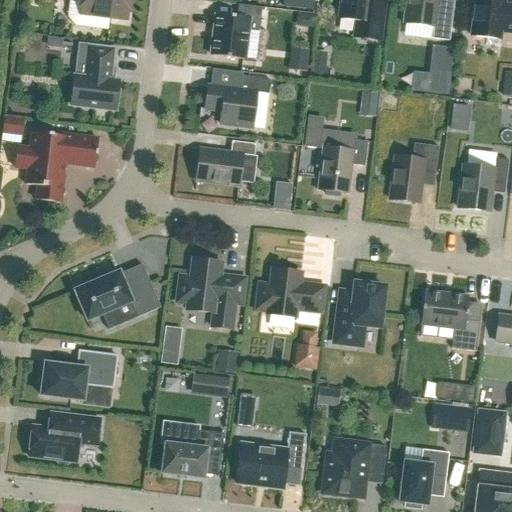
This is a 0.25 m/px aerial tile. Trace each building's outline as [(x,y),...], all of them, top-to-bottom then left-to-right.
[(127,21),(129,0),(82,0),(80,15),(127,21)] [(284,0),(284,8),(313,11),(314,0),(284,0)] [(379,41),(384,0),(341,0),(339,19),(357,22),(355,38),(379,41)] [(449,42),(453,8),(438,6),(438,0),(405,0),(403,24),(433,28),(432,40),(449,42)] [(504,0),(475,0),(471,37),(499,40),(500,32),(511,33),(511,6),(504,6),(504,0)] [(259,33),(262,8),(238,6),(236,17),(217,15),(212,57),(243,61),(247,31),(259,33)] [(298,15),(297,22),(301,26),(313,28),(314,18),(298,15)] [(70,106),(115,111),(119,83),(110,82),(114,50),(78,46),(75,77),(74,77),(70,106)] [(433,48),(428,92),(446,94),(452,51),(433,48)] [(292,49),(290,70),(306,72),(308,51),(292,49)] [(312,68),(311,80),(324,81),(326,70),(312,68)] [(240,91),(208,87),(205,110),(222,112),(220,125),(252,129),(256,94),(268,95),(270,81),(242,77),(240,91)] [(363,93),(361,109),(374,111),(376,95),(363,93)] [(454,106),(451,130),(466,132),(469,108),(454,106)] [(23,121),(4,118),(2,132),(21,135),(23,121)] [(308,119),(304,146),(318,148),(322,120),(308,119)] [(30,150),(16,148),(14,168),(28,170),(26,186),(38,187),(36,201),(60,204),(65,165),(94,168),(98,140),(57,135),(57,137),(32,134),(30,150)] [(326,192),(325,196),(339,198),(340,194),(348,195),(352,166),(364,167),(367,143),(354,141),(353,152),(322,149),(317,191),(326,192)] [(200,151),(196,182),(238,188),(239,183),(253,184),(256,158),(254,158),(255,145),(232,142),(230,154),(200,151)] [(435,175),(438,147),(422,145),(420,161),(394,158),(389,200),(419,204),(423,174),(435,175)] [(463,167),(458,209),(489,213),(493,183),(505,185),(508,161),(496,159),(494,171),(463,167)] [(277,184),(274,210),(289,212),(292,185),(277,184)] [(180,287),(179,290),(179,294),(181,298),(184,300),(188,302),(187,311),(213,315),(211,328),(231,331),(234,305),(242,306),(245,280),(220,277),(221,264),(193,261),(190,282),(186,282),(183,284),(180,287)] [(264,308),(267,309),(267,315),(295,319),(296,310),(321,313),(324,288),(299,285),(301,274),(272,271),(270,290),(266,290),(262,292),(260,295),(259,298),(259,302),(261,306),(264,308)] [(128,295),(119,273),(74,292),(87,322),(130,304),(136,319),(160,309),(151,286),(128,295)] [(372,284),(362,283),(359,285),(354,285),(351,314),(337,312),(333,344),(357,347),(360,326),(379,329),(384,288),(374,287),(372,284)] [(465,321),(468,299),(424,293),(420,325),(454,329),(451,350),(475,353),(479,323),(465,321)] [(511,344),(511,318),(499,317),(496,343),(511,344)] [(296,346),(293,368),(316,371),(319,349),(315,348),(317,334),(302,332),(300,346),(296,346)] [(45,365),(44,368),(40,367),(38,383),(42,383),(41,396),(83,402),(85,386),(112,389),(116,357),(79,352),(76,369),(45,365)] [(219,355),(217,371),(235,374),(237,357),(219,355)] [(228,380),(193,375),(190,395),(226,400),(228,380)] [(438,384),(436,399),(472,403),(474,389),(438,384)] [(239,395),(238,408),(252,410),(254,397),(239,395)] [(473,408),(449,405),(447,427),(471,430),(473,408)] [(500,458),(505,414),(478,411),(473,455),(500,458)] [(48,430),(32,428),(28,457),(56,461),(56,463),(58,465),(68,466),(70,464),(70,462),(76,463),(78,444),(96,446),(100,420),(50,414),(48,430)] [(162,470),(161,474),(178,476),(178,477),(187,478),(187,477),(203,479),(206,457),(221,459),(223,435),(198,432),(167,428),(165,445),(164,454),(159,453),(157,470),(162,470)] [(240,446),(235,483),(258,486),(258,487),(265,488),(265,487),(283,489),(286,469),(302,471),(306,436),(289,434),(286,451),(240,446)] [(356,489),(364,483),(381,485),(386,448),(342,442),(340,456),(327,455),(322,494),(355,498),(356,489)] [(405,504),(405,508),(420,510),(421,506),(427,507),(431,477),(445,479),(448,454),(422,451),(420,464),(403,462),(398,503),(405,504)] [(511,511),(511,475),(499,474),(497,489),(477,487),(473,511),(511,511)]
